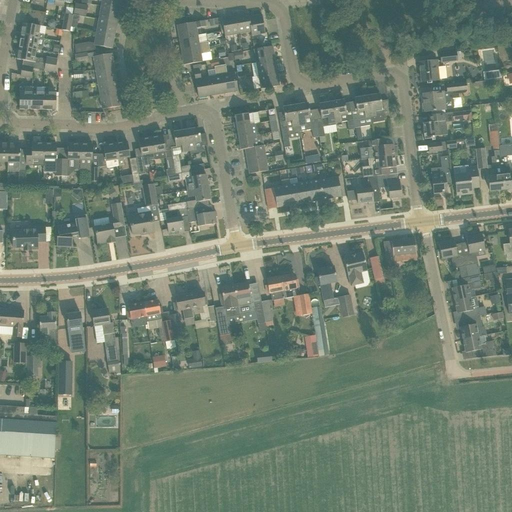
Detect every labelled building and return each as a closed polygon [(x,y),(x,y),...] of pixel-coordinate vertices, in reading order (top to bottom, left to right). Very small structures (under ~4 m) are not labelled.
[(101,0),(101,6),(119,10),(120,0),(101,0)] [(79,15),(86,17),(88,6),(75,4),(74,15),(79,16),(79,15)] [(98,19),(117,23),(119,10),(101,6),(98,19)] [(28,17),(44,20),(45,13),(39,12),(29,11),(28,17)] [(62,30),(69,31),(70,27),(72,16),(65,14),(62,30)] [(70,27),(77,28),(79,16),(74,15),(72,14),(72,16),(70,27)] [(247,14),(235,16),(238,34),(250,32),(251,32),(248,18),(249,18),(248,14),(247,14)] [(250,32),(251,36),(255,35),(265,34),(262,15),(249,18),(248,18),(251,32),(250,32)] [(235,16),(221,18),(223,26),(224,36),(238,34),(235,16)] [(27,24),(43,27),(44,20),(28,17),(27,24)] [(96,32),(114,36),(117,23),(98,19),(96,32)] [(177,26),(179,39),(206,35),(206,34),(197,36),(196,28),(205,26),(204,21),(177,26)] [(38,38),(40,26),(27,24),(23,24),(21,35),(38,38)] [(96,32),(94,46),(112,49),(114,36),(96,32)] [(36,50),(38,38),(21,35),(19,47),(36,50)] [(179,39),(181,52),(209,47),(208,41),(207,41),(206,35),(179,39)] [(81,44),(75,45),(76,53),(83,51),(81,44)] [(26,61),(39,63),(40,58),(35,58),(36,50),(19,47),(16,60),(26,61)] [(181,52),(183,65),(193,64),(202,62),(200,54),(210,53),(209,47),(181,52)] [(254,50),(256,63),(274,60),(272,47),(262,48),(254,50)] [(440,54),(441,62),(457,61),(456,52),(440,54)] [(87,53),(75,55),(76,62),(88,60),(87,53)] [(114,67),(111,54),(93,57),(95,70),(114,67)] [(43,64),(56,66),(57,59),(46,58),(45,61),(43,60),(43,64)] [(256,63),(258,76),(277,73),(274,60),(256,63)] [(419,63),(422,83),(431,81),(439,80),(446,79),(445,67),(437,67),(437,60),(429,62),(419,63)] [(44,71),(55,73),(56,66),(43,64),(42,70),(44,70),(44,71)] [(200,64),(192,66),(193,71),(198,98),(211,96),(208,77),(201,78),(199,70),(201,69),(200,64)] [(219,66),(224,94),(238,91),(234,73),(227,74),(225,65),(219,66)] [(20,77),(30,78),(31,78),(33,68),(22,66),(20,77)] [(207,71),(208,77),(211,96),(224,94),(219,66),(214,67),(214,70),(207,71)] [(95,70),(98,83),(116,80),(114,67),(95,70)] [(499,69),(483,72),(484,80),(500,78),(499,69)] [(258,76),(261,89),(279,86),(277,73),(258,76)] [(98,83),(100,96),(118,93),(116,80),(98,83)] [(449,92),(449,95),(465,93),(467,91),(466,83),(446,86),(447,92),(449,92)] [(43,110),(56,111),(56,93),(48,93),(48,88),(44,87),(43,110)] [(19,110),(31,110),(32,93),(19,92),(19,110)] [(424,104),(422,105),(423,111),(425,111),(425,112),(435,111),(445,110),(452,109),(454,107),(453,100),(451,98),(444,99),(443,92),(433,93),(423,94),(424,104)] [(31,110),(43,110),(43,93),(32,93),(31,110)] [(100,96),(102,110),(120,107),(118,93),(100,96)] [(367,97),(372,125),(372,123),(384,121),(384,120),(390,119),(387,100),(381,101),(379,94),(367,97)] [(354,99),(357,115),(352,116),(354,128),(372,125),(367,97),(354,99)] [(331,103),(335,124),(342,122),(340,115),(346,114),(344,100),(331,103)] [(319,137),(320,143),(326,142),(323,125),(328,124),(328,125),(335,124),(331,103),(318,105),(321,119),(318,119),(319,123),(316,123),(319,137)] [(311,130),(313,138),(319,137),(316,123),(311,124),(308,104),(295,106),(300,132),(311,130)] [(283,140),(284,148),(290,147),(288,139),(300,137),(300,132),(295,106),(282,108),(285,121),(282,122),(283,126),(280,126),(283,140)] [(463,113),(462,113),(463,119),(466,121),(472,121),(471,112),(463,113)] [(233,123),(234,128),(237,128),(254,125),(253,124),(252,113),(235,116),(236,123),(233,123)] [(432,123),(422,124),(424,140),(432,139),(432,137),(441,136),(447,135),(446,125),(445,123),(454,122),(453,120),(453,113),(441,114),(431,116),(432,123)] [(489,123),(490,149),(498,149),(497,123),(489,123)] [(239,139),(239,140),(256,137),(254,125),(237,128),(238,134),(235,134),(236,139),(239,139)] [(198,128),(185,131),(189,151),(196,150),(194,144),(200,143),(201,147),(207,146),(205,134),(199,135),(198,128)] [(173,135),(168,136),(169,140),(169,143),(170,148),(172,156),(178,155),(182,153),(189,151),(185,131),(173,133),(173,135)] [(162,136),(150,138),(154,160),(172,157),(171,156),(172,156),(170,148),(169,143),(169,140),(163,141),(162,136)] [(237,146),(238,151),(245,150),(245,151),(257,148),(256,137),(239,140),(240,145),(237,146)] [(147,154),(148,161),(154,160),(150,138),(138,140),(141,155),(147,154)] [(367,149),(368,159),(397,156),(397,154),(397,146),(393,146),(392,145),(382,146),(382,140),(384,140),(384,139),(368,141),(369,148),(367,149)] [(465,139),(465,147),(475,146),(474,139),(465,139)] [(115,144),(119,166),(124,165),(123,158),(130,157),(127,142),(115,144)] [(427,144),(428,153),(447,151),(446,142),(427,144)] [(14,168),(19,168),(19,162),(20,144),(8,143),(7,162),(14,162),(14,168)] [(26,157),(25,166),(32,166),(44,166),(44,165),(44,144),(32,144),(31,148),(27,147),(26,147),(26,157)] [(44,166),(51,166),(51,159),(56,159),(56,144),(44,144),(44,165),(44,166)] [(74,170),(79,171),(79,168),(79,166),(80,144),(68,144),(67,160),(74,160),(74,170)] [(79,166),(79,168),(85,168),(86,169),(88,169),(88,168),(90,166),(91,166),(91,160),(92,160),(92,145),(80,144),(79,166)] [(106,166),(107,168),(119,166),(115,144),(103,146),(104,155),(98,155),(97,167),(106,166)] [(245,151),(247,162),(265,159),(263,147),(245,151)] [(485,148),(475,150),(477,170),(481,169),(487,169),(489,192),(504,190),(499,151),(494,151),(494,157),(491,157),(492,165),(487,166),(485,152),(485,148)] [(499,151),(504,190),(511,189),(511,173),(510,174),(508,156),(506,156),(506,150),(499,151)] [(172,156),(171,156),(172,157),(174,169),(175,174),(181,173),(182,173),(178,155),(172,156)] [(305,157),(306,164),(320,162),(319,155),(305,157)] [(363,178),(376,176),(382,176),(384,175),(388,175),(388,174),(385,175),(385,169),(395,168),(395,166),(398,166),(397,158),(397,156),(368,159),(369,166),(361,168),(363,178)] [(136,158),(139,175),(145,174),(142,157),(136,158)] [(432,182),(429,182),(430,189),(432,189),(433,195),(447,193),(446,184),(451,184),(449,171),(448,157),(440,157),(441,168),(442,176),(431,177),(432,182)] [(129,159),(133,183),(140,182),(139,175),(136,158),(129,159)] [(247,162),(249,174),(268,171),(265,159),(247,162)] [(456,196),(472,194),(471,188),(479,188),(477,167),(466,169),(465,166),(453,168),(456,196)] [(175,174),(167,176),(168,183),(182,181),(181,173),(175,174)] [(387,186),(389,199),(401,198),(400,188),(400,185),(399,185),(399,180),(397,180),(396,174),(388,175),(384,175),(385,186),(387,186)] [(186,185),(187,191),(208,187),(206,175),(185,178),(186,184),(186,185)] [(369,189),(356,190),(356,195),(357,201),(357,204),(370,202),(370,205),(373,204),(373,203),(379,202),(377,181),(376,176),(367,177),(368,180),(369,189)] [(327,179),(330,199),(341,197),(338,178),(327,179)] [(317,181),(320,201),(330,199),(327,179),(317,181)] [(142,187),(146,207),(157,205),(155,196),(156,196),(154,188),(152,180),(140,182),(143,186),(142,187)] [(306,183),(310,202),(320,201),(317,181),(306,183)] [(296,185),(299,204),(310,202),(306,183),(296,185)] [(286,186),(289,206),(299,204),(296,185),(286,186)] [(106,192),(112,200),(117,196),(117,195),(119,195),(118,186),(112,187),(112,188),(106,192)] [(275,188),(279,208),(289,206),(286,186),(275,188)] [(177,211),(186,209),(208,206),(207,201),(210,200),(208,187),(187,191),(188,198),(194,197),(195,201),(187,202),(167,205),(168,212),(177,211)] [(264,190),(268,210),(279,208),(275,188),(264,190)] [(53,189),(53,197),(61,198),(61,190),(53,189)] [(72,192),(80,199),(83,198),(81,190),(73,189),(72,192)] [(109,225),(94,228),(97,244),(107,243),(107,241),(115,239),(113,229),(124,227),(122,214),(120,203),(111,205),(114,220),(108,221),(109,225)] [(198,222),(199,227),(216,224),(214,212),(212,212),(211,206),(208,206),(186,209),(189,223),(198,222)] [(181,231),(181,234),(184,233),(184,232),(190,231),(189,223),(186,209),(177,211),(178,218),(166,220),(168,233),(181,231)] [(130,225),(132,235),(147,232),(148,234),(154,233),(150,213),(129,216),(130,225)] [(75,224),(57,227),(59,238),(57,238),(56,247),(72,248),(72,237),(77,236),(78,239),(90,237),(86,218),(82,219),(75,220),(75,224)] [(23,248),(23,251),(31,250),(31,249),(37,249),(37,242),(45,242),(45,228),(29,228),(29,230),(12,231),(13,248),(23,248)] [(506,255),(507,261),(511,260),(511,230),(508,231),(510,244),(503,245),(504,255),(506,255)] [(466,243),(461,244),(465,266),(467,278),(478,276),(476,264),(477,264),(476,256),(475,256),(475,253),(484,251),(481,235),(467,238),(466,240),(466,243)] [(384,242),(386,263),(402,261),(402,262),(416,260),(414,239),(384,242)] [(451,261),(453,269),(465,266),(461,244),(455,245),(454,241),(438,244),(441,260),(451,258),(452,260),(451,261)] [(351,256),(343,258),(347,276),(348,275),(350,286),(354,285),(363,283),(361,273),(367,271),(363,253),(355,255),(351,256)] [(375,280),(376,284),(384,282),(378,257),(370,259),(375,280)] [(483,274),(496,271),(495,265),(482,268),(483,274)] [(320,285),(323,301),(333,299),(330,283),(336,282),(335,277),(333,267),(317,270),(318,277),(314,278),(316,286),(320,285)] [(496,274),(484,276),(486,282),(497,280),(496,274)] [(280,277),(284,299),(296,297),(295,289),(299,289),(297,280),(295,280),(294,275),(280,277)] [(455,289),(452,290),(454,301),(470,298),(475,297),(473,290),(481,288),(479,276),(478,276),(467,278),(456,280),(458,287),(456,287),(455,289)] [(267,286),(265,286),(267,294),(270,294),(272,302),(273,301),(284,299),(280,277),(266,280),(267,286)] [(248,284),(235,286),(237,300),(240,316),(252,313),(249,298),(252,297),(251,289),(249,289),(248,284)] [(222,307),(215,308),(220,336),(230,334),(227,318),(240,316),(237,300),(235,286),(220,288),(221,294),(220,294),(222,303),(222,307)] [(202,292),(188,295),(192,318),(193,318),(193,315),(200,314),(201,321),(194,322),(195,329),(209,327),(208,323),(210,323),(207,307),(207,306),(208,306),(206,298),(205,298),(203,298),(202,292)] [(497,293),(489,295),(492,305),(500,302),(497,293)] [(298,296),(301,316),(311,314),(308,294),(298,296)] [(182,310),(184,319),(192,318),(188,295),(175,297),(175,303),(174,303),(176,311),(182,310)] [(338,298),(342,318),(353,316),(349,295),(338,298)] [(463,313),(464,320),(479,316),(475,297),(470,298),(454,301),(457,314),(463,313)] [(158,301),(143,303),(146,317),(147,323),(161,320),(160,314),(162,314),(161,306),(159,306),(158,301)] [(262,302),(265,323),(266,326),(267,326),(273,325),(269,301),(262,302)] [(262,302),(254,303),(255,313),(259,332),(265,331),(267,330),(266,326),(265,323),(262,302)] [(126,312),(128,320),(146,317),(143,303),(128,306),(129,312),(126,312)] [(213,306),(207,307),(210,323),(216,322),(213,306)] [(12,337),(20,337),(21,331),(23,311),(0,309),(0,310),(0,326),(13,327),(12,337)] [(107,309),(91,311),(93,322),(93,326),(95,344),(105,343),(108,363),(109,373),(116,373),(120,372),(115,341),(112,323),(109,324),(107,309)] [(316,335),(319,357),(329,355),(328,351),(323,321),(319,321),(317,311),(312,312),(315,335),(316,335)] [(502,312),(491,314),(492,321),(503,319),(502,312)] [(49,353),(56,353),(55,317),(55,313),(47,313),(47,317),(39,318),(39,335),(49,335),(49,353)] [(65,315),(68,346),(83,344),(80,314),(65,315)] [(177,314),(169,315),(171,323),(173,335),(181,334),(177,314)] [(463,329),(460,329),(462,340),(478,337),(476,329),(482,328),(479,316),(464,320),(466,326),(465,327),(463,329)] [(171,323),(162,324),(165,342),(174,340),(173,335),(171,323)] [(304,337),(308,358),(319,357),(316,335),(315,335),(304,337)] [(471,352),(473,359),(496,356),(493,341),(486,343),(484,336),(478,337),(462,340),(465,353),(470,352),(471,352)] [(15,364),(25,364),(26,344),(15,344),(15,364)] [(193,359),(187,360),(188,369),(201,367),(200,358),(198,351),(192,352),(193,359)] [(271,352),(256,354),(257,363),(272,362),(271,352)] [(164,355),(152,357),(154,368),(166,367),(164,355)] [(26,377),(38,377),(38,368),(40,368),(41,357),(27,356),(26,377)] [(59,362),(58,394),(71,395),(72,362),(59,362)] [(0,455),(53,459),(56,422),(55,422),(56,417),(36,416),(37,408),(29,408),(29,400),(26,400),(25,408),(0,406),(0,455)]
